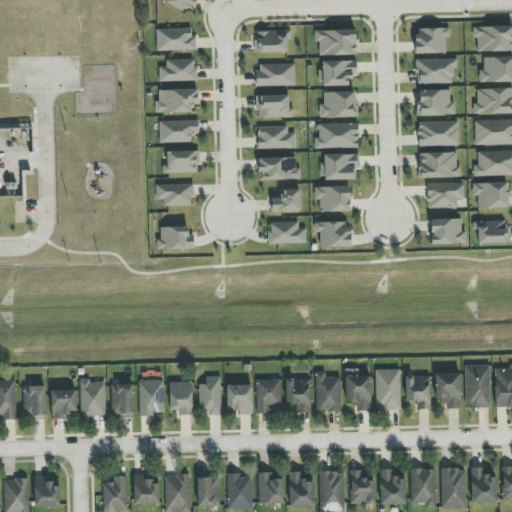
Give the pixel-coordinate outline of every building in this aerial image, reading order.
[(161,0),(185,11),(188,5),(193,7),(196,0),(161,0)] [(511,50),(511,26),(473,27),(473,38),(477,38),(477,52),(511,50)] [(156,29),(157,51),(196,50),(196,36),(191,36),(191,28),(156,29)] [(445,53),(445,37),(450,37),(449,28),(415,28),(416,54),(445,53)] [(319,56),(356,55),(355,30),(315,31),(315,41),(319,41),(319,56)] [(255,53),(289,52),(288,31),(255,31),(255,53)] [(479,83),(511,82),(511,56),(483,58),(483,70),(479,71),(479,83)] [(196,81),(195,59),(166,60),(166,67),(159,67),(159,82),(196,81)] [(416,60),(417,84),(455,83),(454,59),(416,60)] [(321,86),(348,86),(348,77),(357,77),(357,60),(320,61),(321,86)] [(257,86),(295,86),(294,64),(256,65),(257,86)] [(511,88),(476,89),(477,104),(473,104),(473,115),(511,113),(511,88)] [(156,91),(157,113),(190,112),(190,103),(198,103),(197,89),(156,91)] [(417,116),(455,115),(455,102),(450,102),(450,90),(419,90),(420,101),(416,101),(417,116)] [(320,118),(356,117),(355,92),(324,92),(324,104),(319,104),(320,118)] [(257,117),(290,117),(290,95),(257,96),(257,117)] [(511,119),(474,121),(475,146),(511,144),(511,119)] [(192,142),(191,134),(198,134),(198,120),(159,121),(160,143),(192,142)] [(459,146),(458,121),(417,122),(418,146),(459,146)] [(358,148),(358,124),(318,124),(318,138),(315,138),(315,149),(358,148)] [(257,149),(296,148),(296,133),(288,133),(287,126),(257,127),(257,149)] [(474,176),(511,175),(511,151),(477,152),(477,166),(473,166),(474,176)] [(461,177),(461,166),(456,166),(456,152),(419,153),(419,179),(461,177)] [(359,154),(321,155),(322,180),(355,179),(355,170),(359,170),(359,154)] [(296,157),(259,158),(260,180),(300,179),(300,168),(296,168),(296,157)] [(463,183),(427,184),(427,209),(457,208),(457,199),(463,199),(463,183)] [(508,183),(472,183),(472,196),(477,196),(477,208),(508,208),(508,183)] [(164,206),(193,205),(192,184),(155,185),(156,200),(164,199),(164,206)] [(320,212),(350,211),(349,186),(314,187),(315,200),(319,200),(320,212)] [(299,189),(281,190),(281,198),(271,198),(271,211),(300,211),(299,189)] [(461,219),(430,220),(431,245),(466,244),(466,231),(461,231),(461,219)] [(477,244),(510,243),(510,229),(505,229),(505,221),(472,222),(473,230),(477,230),(477,244)] [(306,228),(298,229),(298,222),(269,222),(269,244),(306,243),(306,228)] [(349,222),(314,223),(314,233),(319,233),(320,247),(350,247),(349,222)] [(193,249),(193,235),(188,235),(188,227),(160,227),(160,240),(156,240),(156,250),(193,249)] [(490,407),(489,365),(465,366),(466,408),(490,407)] [(511,407),(511,366),(494,367),(495,407),(511,407)] [(400,410),(400,370),(375,370),(376,410),(400,410)] [(341,411),(340,377),(325,377),(325,372),(315,372),(316,412),(341,411)] [(460,409),(460,373),(434,374),(435,400),(446,400),(446,409),(460,409)] [(220,376),(205,377),(206,384),(199,385),(200,411),(210,411),(210,415),(221,415),(220,376)] [(345,402),(356,402),(357,411),(371,411),(370,376),(345,376),(345,402)] [(430,377),(405,376),(405,399),(416,400),(415,409),(429,410),(430,377)] [(81,418),(105,417),(105,382),(89,383),(89,379),(80,380),(81,418)] [(281,379),(256,380),(256,413),(281,413),(281,379)] [(310,413),(311,379),(285,379),(285,403),(297,403),(297,412),(310,413)] [(0,380),(0,418),(16,419),(16,380),(0,380)] [(139,380),(139,415),(164,415),(163,380),(139,380)] [(192,382),(169,382),(170,411),(178,411),(178,416),(192,415),(192,382)] [(133,385),(111,385),(111,417),(134,417),(133,385)] [(226,385),(227,411),(238,410),(238,415),(252,415),(251,385),(226,385)] [(46,418),(45,386),(23,387),(24,419),(46,418)] [(76,390),(50,391),(51,418),(70,418),(70,411),(76,411),(76,390)] [(502,501),(511,500),(511,467),(501,467),(502,501)] [(470,468),(471,503),(496,503),(496,478),(487,478),(487,468),(470,468)] [(405,505),(405,479),(397,479),(397,469),(379,470),(380,505),(405,505)] [(410,469),(410,504),(426,503),(426,509),(435,508),(435,469),(410,469)] [(465,469),(440,469),(441,509),(466,508),(465,469)] [(350,504),(375,504),(374,481),(367,481),(367,470),(349,471),(350,504)] [(314,482),(303,482),(302,472),(288,472),(289,507),(314,507),(314,482)] [(344,511),(344,472),(319,472),(319,511),(344,511)] [(284,503),(283,473),(258,474),(259,504),(284,503)] [(165,511),(190,511),(189,475),(165,476),(165,511)] [(227,509),(252,509),(252,475),(227,475),(227,509)] [(102,483),(102,511),(115,511),(116,511),(128,510),(127,476),(113,477),(113,483),(102,483)] [(160,484),(152,484),(152,477),(134,477),(133,504),(159,505),(160,484)] [(197,478),(197,507),(220,507),(219,477),(197,478)] [(35,508),(60,507),(59,484),(45,484),(45,478),(34,478),(35,508)] [(3,480),(4,511),(29,511),(28,479),(3,480)]
